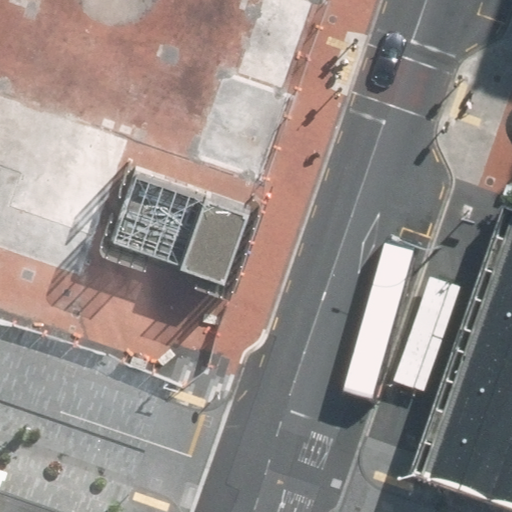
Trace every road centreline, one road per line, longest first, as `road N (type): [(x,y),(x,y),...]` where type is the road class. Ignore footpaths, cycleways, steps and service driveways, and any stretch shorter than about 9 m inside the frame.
road 1 (residential): [(427,0),(262,487)]
road 2 (residential): [(262,487),(0,392)]
